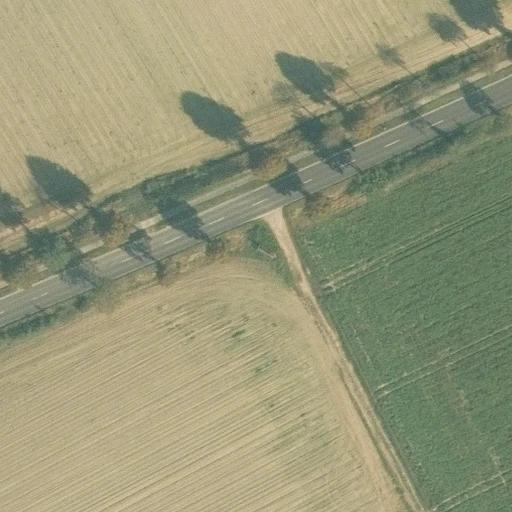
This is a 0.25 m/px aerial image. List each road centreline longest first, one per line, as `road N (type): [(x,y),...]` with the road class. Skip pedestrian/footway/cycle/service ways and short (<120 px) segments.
road 1 (secondary): [(511,87),(0,312)]
road 2 (track): [(260,201),(417,511)]
